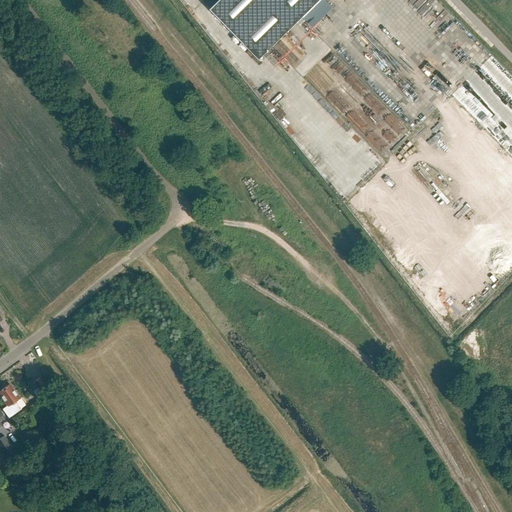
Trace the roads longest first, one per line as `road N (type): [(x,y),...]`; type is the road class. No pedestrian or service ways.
road 1 (unclassified): [(20,0),(176,196),(176,217)]
road 2 (unclassified): [(0,365),(176,217)]
